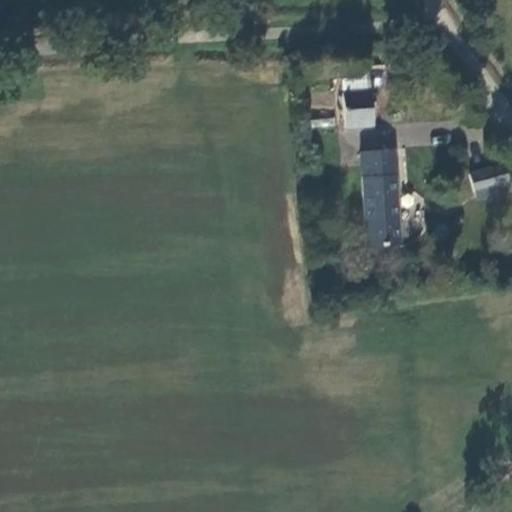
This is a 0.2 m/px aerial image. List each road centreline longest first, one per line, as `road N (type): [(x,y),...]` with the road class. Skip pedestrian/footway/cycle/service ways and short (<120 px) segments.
road 1 (unclassified): [(440,25),(0,54)]
road 2 (unclassified): [(440,25),(511,129)]
